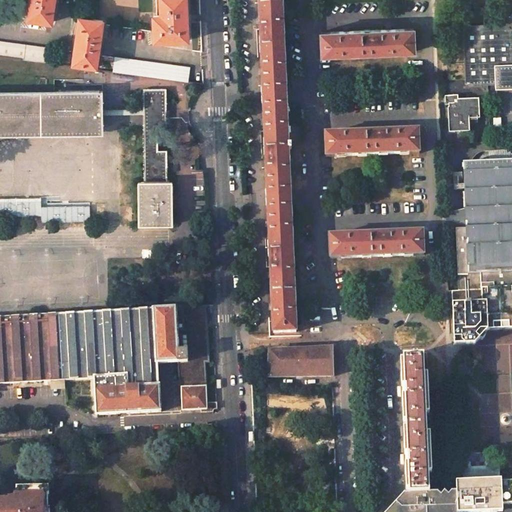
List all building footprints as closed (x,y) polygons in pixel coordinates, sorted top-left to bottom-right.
[(30,0),(28,19),(51,22),(54,0),(30,0)] [(186,0),(160,0),(161,15),(153,16),(154,42),(188,40),(187,17),(186,0)] [(281,0),(258,0),(259,10),(282,9),(281,0)] [(511,2),(493,25),(463,26),(465,63),(447,64),(447,79),(465,78),(465,85),(502,85),(503,91),(511,91),(511,2)] [(282,9),(259,10),(261,56),(284,55),(282,9)] [(103,20),(80,17),(76,40),(73,64),(96,67),(103,20)] [(414,29),(367,30),(368,54),(415,52),(414,29)] [(367,30),(321,32),(322,55),(368,54),(367,30)] [(52,48),(0,41),(0,56),(50,63),(52,48)] [(284,55),(261,56),(263,102),(286,101),(284,55)] [(189,68),(115,58),(113,72),(187,82),(189,68)] [(166,89),(143,89),(143,124),(144,182),(167,182),(167,150),(157,151),(157,134),(166,134),(166,89)] [(0,130),(103,130),(103,91),(55,91),(0,91),(0,130)] [(448,107),(450,135),(470,134),(470,121),(480,120),(479,108),(476,108),(476,101),(458,101),(458,98),(445,99),(446,107),(448,107)] [(286,101),(263,102),(265,148),(288,147),(288,150),(291,150),(291,145),(288,145),(286,101)] [(418,130),(372,132),(372,155),(419,153),(418,130)] [(372,132),(325,134),(326,157),(372,155),(372,132)] [(288,147),(265,148),(267,194),(290,194),(288,147)] [(320,160),(320,170),(329,169),(329,159),(320,160)] [(511,161),(477,163),(463,164),(464,192),(462,192),(462,198),(467,200),(466,202),(465,206),(463,212),(463,217),(463,220),(463,224),(463,229),(455,230),(458,291),(511,288),(511,161)] [(144,182),(141,182),(142,223),(157,223),(170,222),(169,199),(169,182),(167,182),(144,182)] [(290,194),(267,194),(269,241),(292,240),(290,194)] [(0,216),(17,216),(17,201),(0,200),(0,216)] [(17,216),(40,216),(40,200),(17,201),(17,205),(17,216)] [(90,222),(90,206),(64,207),(65,222),(90,222)] [(65,222),(64,207),(41,207),(40,216),(41,222),(65,222)] [(400,233),(376,234),(377,257),(423,255),(423,241),(422,232),(400,233)] [(344,235),(329,236),(330,259),(377,257),(376,234),(344,235)] [(292,240),(269,241),(271,287),(294,286),(292,240)] [(294,286),(271,287),(273,333),(296,332),(294,286)] [(511,288),(458,291),(451,291),(453,332),(460,331),(460,339),(481,338),(488,331),(487,317),(511,315),(511,288)] [(205,306),(112,312),(116,414),(161,412),(159,364),(178,363),(179,387),(181,387),(206,386),(205,363),(209,363),(206,328),(205,306)] [(108,312),(59,315),(61,380),(92,378),(95,378),(96,415),(116,414),(112,312),(108,312)] [(0,318),(0,383),(61,380),(59,315),(0,318)] [(511,315),(487,317),(488,331),(501,330),(511,329),(511,315)] [(460,331),(453,332),(454,345),(464,345),(475,344),(481,338),(460,339),(460,331)] [(332,348),(270,351),(269,378),(332,376),(332,348)] [(402,397),(403,426),(429,425),(427,376),(424,376),(423,356),(400,357),(402,387),(399,387),(399,392),(399,397),(402,397)] [(206,386),(181,387),(182,410),(199,410),(207,409),(207,403),(206,386)] [(217,403),(207,403),(207,409),(199,410),(199,413),(213,412),(213,410),(213,409),(214,409),(217,409),(217,403)] [(429,425),(403,426),(405,455),(402,455),(402,460),(403,465),(405,465),(406,494),(429,493),(428,474),(431,474),(429,425)] [(470,467),(470,462),(458,462),(459,479),(455,480),(456,490),(456,511),(467,511),(476,511),(492,511),(497,510),(499,510),(501,509),(502,508),(501,480),(501,478),(498,479),(498,461),(486,461),(486,466),(470,467)] [(501,480),(502,508),(502,511),(511,511),(511,479),(506,479),(501,480)] [(49,488),(18,489),(18,496),(16,496),(16,501),(0,501),(0,511),(51,511),(51,510),(49,510),(48,497),(50,497),(49,488)] [(456,511),(456,490),(451,490),(448,494),(444,491),(441,495),(437,493),(429,493),(406,494),(405,494),(388,511),(456,511)]
